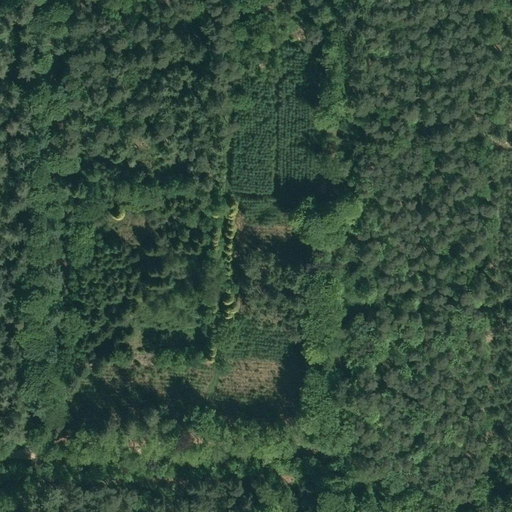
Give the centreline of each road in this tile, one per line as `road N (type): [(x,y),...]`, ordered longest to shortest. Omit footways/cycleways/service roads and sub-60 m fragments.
road 1 (track): [(50,0),(43,511)]
road 2 (track): [(217,0),(213,347),(200,447)]
road 3 (track): [(44,445),(299,452),(482,511)]
